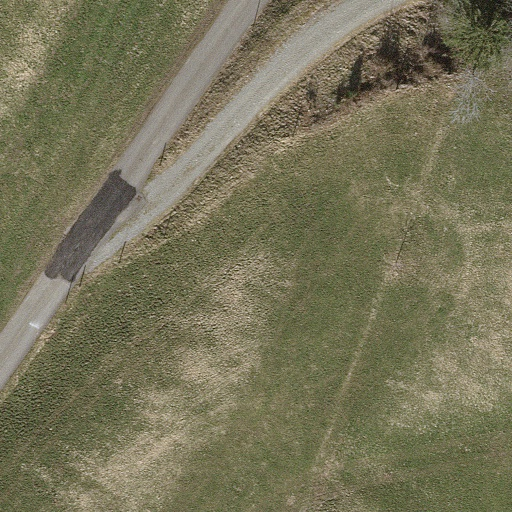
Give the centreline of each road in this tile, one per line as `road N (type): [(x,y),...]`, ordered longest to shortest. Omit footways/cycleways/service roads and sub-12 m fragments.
road 1 (residential): [(251,0),(0,367)]
road 2 (track): [(87,242),(152,203),(312,28),(365,0)]
